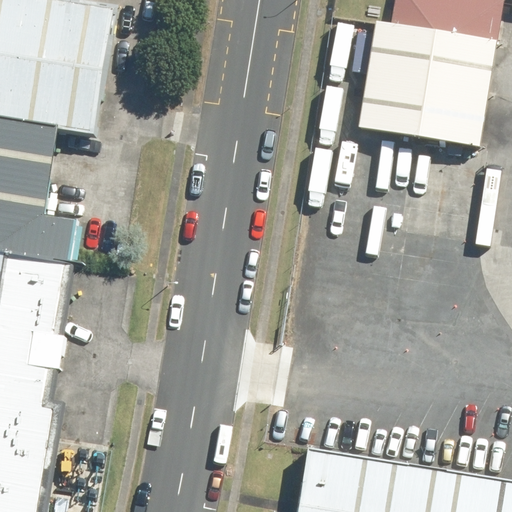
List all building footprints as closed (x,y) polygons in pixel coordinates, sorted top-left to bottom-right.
[(114,9),(52,0),(0,0),(0,117),(62,127),(94,132),(114,9)] [(503,0),(397,0),(393,23),(379,20),(361,128),(480,148),(503,0)] [(62,127),(0,117),(0,250),(72,262),(79,220),(48,215),(62,127)] [(0,511),(47,511),(65,401),(56,400),(78,263),(72,262),(0,250),(0,511)] [(511,511),(511,481),(311,449),(301,511),(511,511)]
